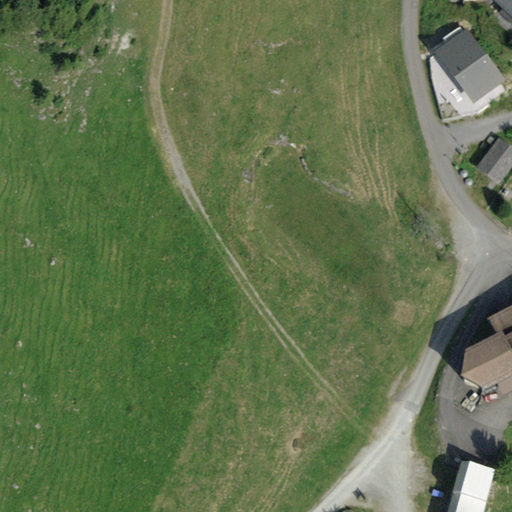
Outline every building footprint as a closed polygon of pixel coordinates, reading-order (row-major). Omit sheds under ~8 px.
[(511,0),(504,0),(502,7),(511,16),(511,0)] [(467,39),(442,58),(474,100),(499,81),(467,39)] [(498,183),(511,163),(511,153),(500,144),(480,169),(498,183)] [(511,304),(498,311),(502,319),(511,314),(511,304)] [(466,360),(463,380),(465,383),(482,391),(511,376),(511,314),(502,319),(491,325),(500,343),(466,360)] [(483,511),(494,474),(462,465),(449,511),(483,511)]
